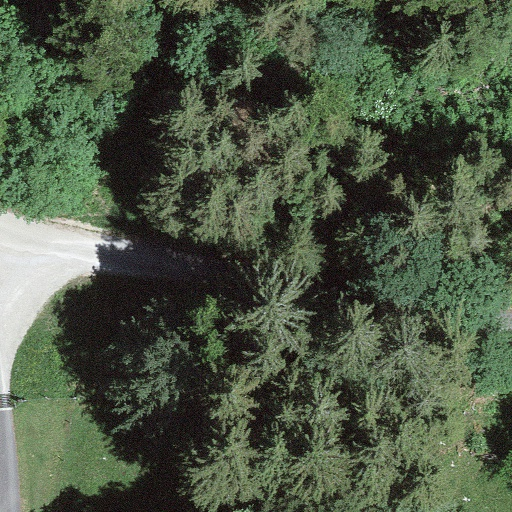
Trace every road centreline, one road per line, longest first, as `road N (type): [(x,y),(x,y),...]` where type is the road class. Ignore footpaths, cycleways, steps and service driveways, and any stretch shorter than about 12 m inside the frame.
road 1 (unclassified): [(511,330),(113,262),(0,260)]
road 2 (track): [(0,280),(10,511)]
